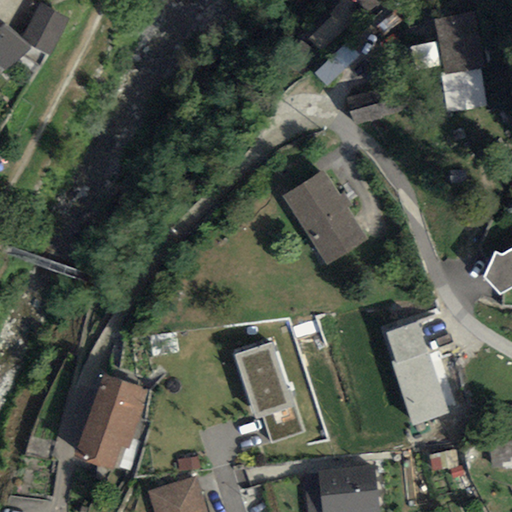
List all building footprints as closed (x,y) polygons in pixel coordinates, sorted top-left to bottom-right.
[(356,0),(364,11),(381,0),(356,0)] [(65,16),(41,5),(25,39),(4,18),(0,21),(0,65),(3,69),(30,43),(49,52),(65,16)] [(426,48),(428,66),(444,64),(442,46),(426,48)] [(333,57),(318,71),(328,81),(343,67),(333,57)] [(476,69),(446,76),(453,109),(484,102),(476,69)] [(398,87),(353,99),(359,118),(403,106),(398,87)] [(319,172),(285,191),(322,255),(356,236),(319,172)] [(496,248),(484,272),(501,290),(511,284),(511,246),(503,251),(496,248)] [(425,320),(388,331),(416,425),(453,414),(425,320)] [(270,341),(237,353),(258,413),(291,401),(270,341)] [(103,378),(77,455),(113,467),(139,390),(103,378)] [(306,478),(309,511),(340,511),(374,509),(371,472),(306,478)] [(200,511),(192,481),(150,492),(155,511),(200,511)]
